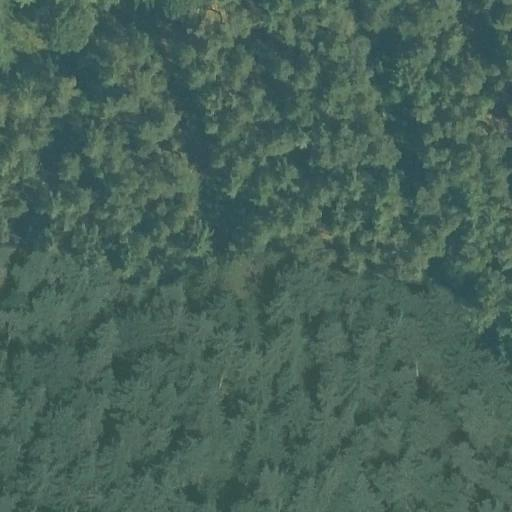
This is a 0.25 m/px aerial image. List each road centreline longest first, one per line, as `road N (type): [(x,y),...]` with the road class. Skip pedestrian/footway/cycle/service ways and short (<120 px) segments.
road 1 (track): [(377,0),(460,332),(0,429)]
road 2 (track): [(68,33),(143,399)]
road 3 (track): [(143,0),(0,63)]
